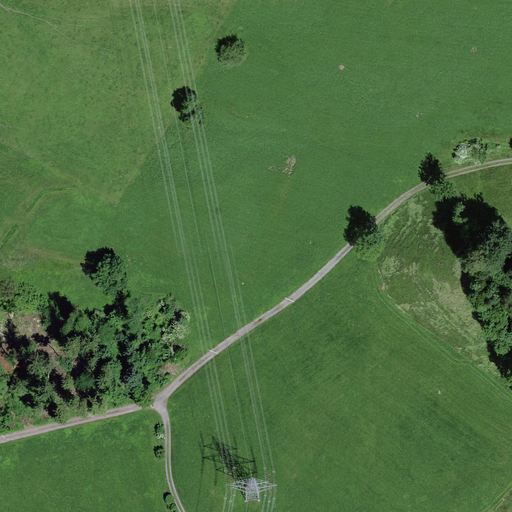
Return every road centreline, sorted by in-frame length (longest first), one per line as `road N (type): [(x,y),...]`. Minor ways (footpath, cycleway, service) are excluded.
road 1 (track): [(472,168),(399,199),(303,290),(155,404)]
road 2 (track): [(155,404),(0,437)]
